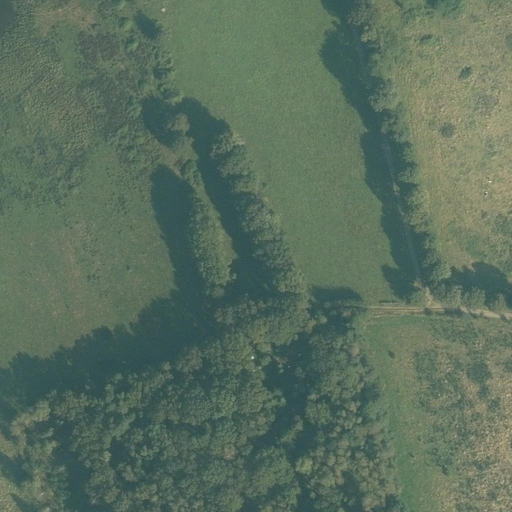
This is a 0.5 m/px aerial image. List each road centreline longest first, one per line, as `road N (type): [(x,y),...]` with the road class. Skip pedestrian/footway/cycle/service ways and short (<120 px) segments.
road 1 (track): [(396,309),(222,327),(147,373),(60,392),(0,421)]
road 2 (track): [(347,0),(415,270),(438,304)]
